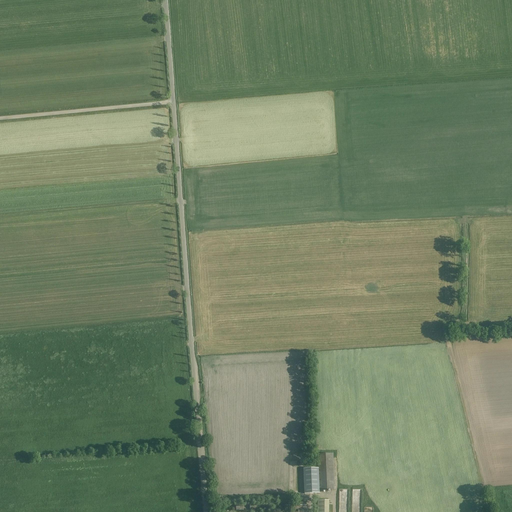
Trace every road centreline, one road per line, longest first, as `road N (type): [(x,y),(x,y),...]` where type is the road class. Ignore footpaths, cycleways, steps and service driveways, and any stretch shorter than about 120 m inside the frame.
road 1 (unclassified): [(205,511),(165,0)]
road 2 (unknown): [(173,105),(0,121)]
